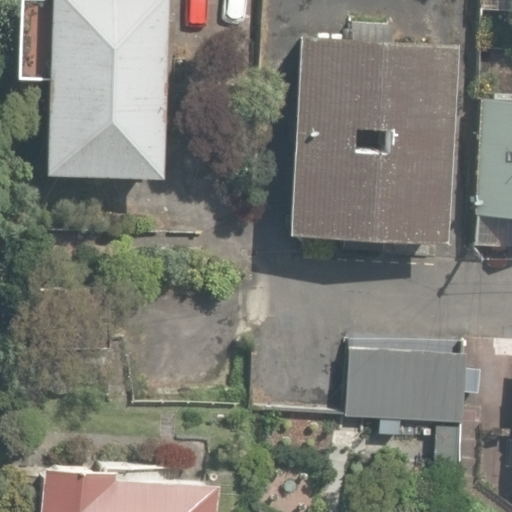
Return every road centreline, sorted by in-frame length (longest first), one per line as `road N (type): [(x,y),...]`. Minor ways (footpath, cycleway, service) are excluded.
road 1 (track): [(0,255),(256,285)]
road 2 (residential): [(511,294),(256,285)]
